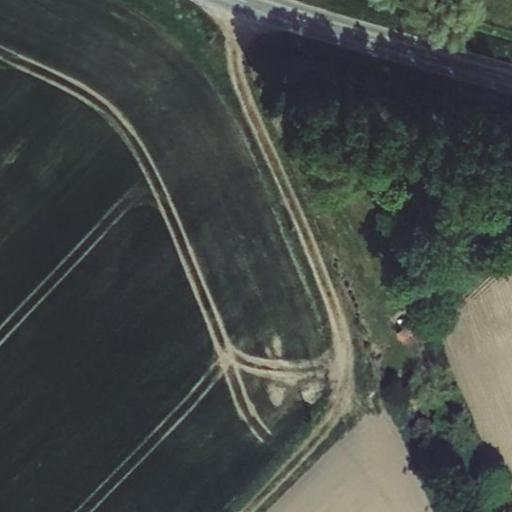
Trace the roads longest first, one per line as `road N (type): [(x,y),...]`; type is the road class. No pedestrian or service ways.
road 1 (track): [(232,0),(234,73),(347,334),(345,395),(320,441),(248,511)]
road 2 (tertiary): [(239,0),(511,80)]
